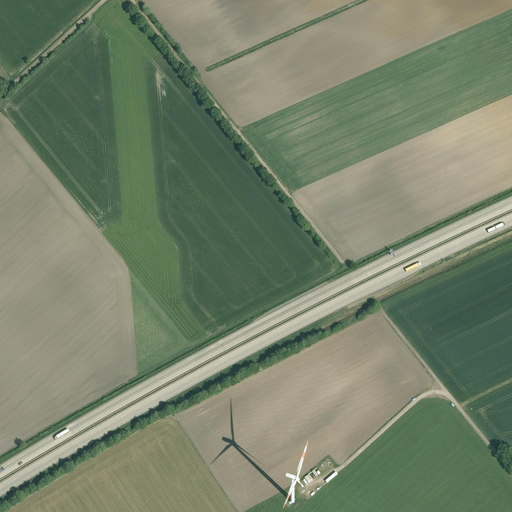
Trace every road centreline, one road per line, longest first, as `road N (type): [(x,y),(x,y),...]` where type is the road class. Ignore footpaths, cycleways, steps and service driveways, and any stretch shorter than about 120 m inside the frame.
road 1 (motorway): [(0,490),(181,385),(511,220)]
road 2 (motorway): [(511,203),(174,371),(0,472)]
road 3 (track): [(343,265),(130,0)]
road 4 (unclassified): [(511,476),(377,308)]
road 5 (unclassified): [(105,0),(0,96)]
